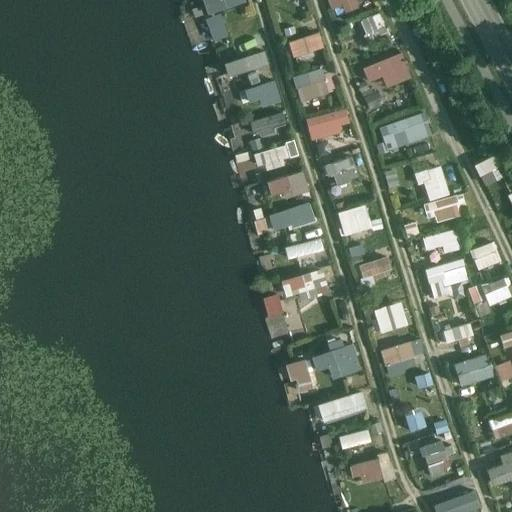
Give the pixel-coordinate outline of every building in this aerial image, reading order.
[(202,0),(207,13),(247,1),(246,0),(202,0)] [(346,11),(359,7),(357,0),(328,0),(330,6),(343,3),(346,11)] [(224,11),(207,15),(213,40),(230,36),(224,11)] [(369,40),(388,33),(381,12),(361,18),(369,40)] [(288,38),(293,61),(323,55),(318,32),(288,38)] [(383,74),(388,86),(412,75),(401,49),(362,66),(368,80),(383,74)] [(265,50),(209,65),(213,79),(269,64),(265,50)] [(301,99),(338,87),(331,64),(293,76),(301,99)] [(242,101),(262,98),(263,104),(280,101),(277,81),(240,86),(242,101)] [(342,130),(340,123),(350,120),(346,105),(305,116),(311,139),(342,130)] [(388,148),(433,134),(425,110),(380,124),(388,148)] [(249,119),(253,135),(288,128),(284,112),(249,119)] [(284,158),(299,153),(295,140),(256,152),(261,170),(285,163),(284,158)] [(483,182),(506,173),(497,152),(474,161),(483,182)] [(353,155),(328,162),(334,184),(359,176),(353,155)] [(429,155),(411,158),(413,169),(430,166),(429,155)] [(442,163),(415,171),(418,183),(424,181),(429,198),(450,192),(442,163)] [(265,180),(270,194),(291,187),(293,194),(310,189),(304,169),(265,180)] [(430,222),(462,213),(456,192),(424,201),(430,222)] [(275,231),(316,217),(310,199),(269,214),(275,231)] [(338,208),(342,232),(372,227),(367,202),(338,208)] [(260,233),(272,229),(269,216),(256,219),(260,233)] [(443,243),(446,251),(464,245),(458,225),(421,236),(424,249),(443,243)] [(287,258),(324,248),(321,236),(284,246),(287,258)] [(470,245),(475,266),(500,261),(495,239),(470,245)] [(387,254),(356,262),(360,275),(391,267),(387,254)] [(464,256),(426,267),(436,301),(454,296),(450,282),(470,277),(464,256)] [(280,278),(286,299),(329,287),(323,266),(280,278)] [(487,297),(488,301),(511,294),(505,274),(468,285),(474,302),(487,297)] [(400,297),(372,308),(382,332),(410,321),(400,297)] [(443,328),(446,341),(474,333),(470,320),(443,328)] [(501,343),(511,342),(511,326),(500,328),(501,343)] [(387,373),(416,367),(411,339),(382,345),(387,373)] [(328,366),(332,378),(362,368),(353,341),(311,355),(316,370),(328,366)] [(461,385),(494,373),(486,350),(453,361),(461,385)] [(498,375),(511,373),(511,361),(511,362),(511,359),(496,360),(498,375)] [(500,383),(488,389),(494,401),(506,396),(500,383)] [(320,424),(368,407),(362,388),(314,404),(320,424)] [(404,409),(410,429),(426,424),(420,404),(404,409)] [(511,406),(491,416),(500,437),(511,431),(511,406)] [(369,427),(338,434),(341,446),(371,439),(369,427)] [(420,446),(428,462),(452,451),(444,435),(420,446)] [(503,461),(487,466),(491,482),(511,476),(511,447),(500,451),(503,461)] [(354,462),(359,483),(383,477),(378,456),(354,462)]
